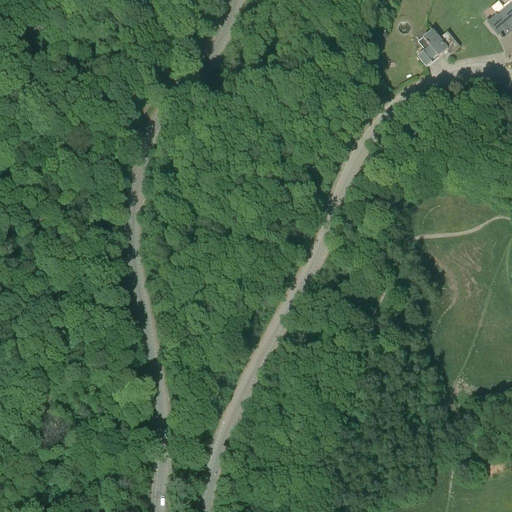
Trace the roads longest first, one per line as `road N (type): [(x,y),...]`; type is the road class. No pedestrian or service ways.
road 1 (unclassified): [(511,79),(486,71),(458,75),(409,97),(378,123),(234,410),(202,511)]
road 2 (unclassified): [(157,511),(160,403),(134,263),(134,209),(153,131),(218,45),(236,0)]
road 3 (track): [(25,511),(44,467),(46,373),(91,208),(157,92),(171,86),(179,93)]
